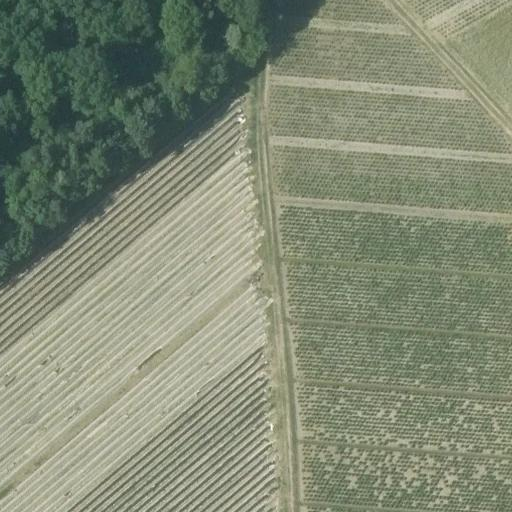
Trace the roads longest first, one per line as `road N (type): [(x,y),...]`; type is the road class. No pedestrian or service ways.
road 1 (track): [(297,511),(271,147),(272,0)]
road 2 (track): [(398,0),(511,121)]
